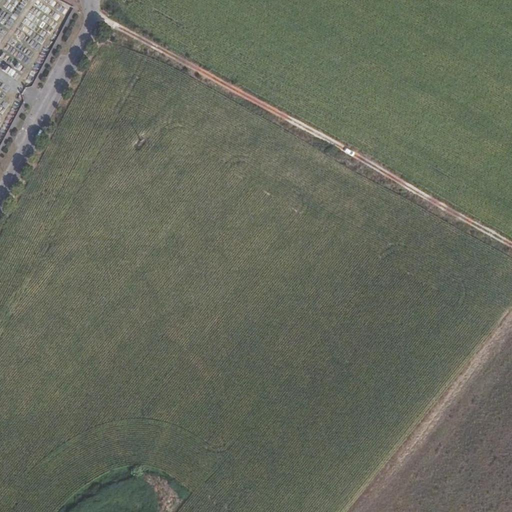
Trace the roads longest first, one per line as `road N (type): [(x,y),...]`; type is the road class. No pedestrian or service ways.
road 1 (track): [(96,16),(511,244)]
road 2 (residential): [(0,197),(96,16),(96,0)]
